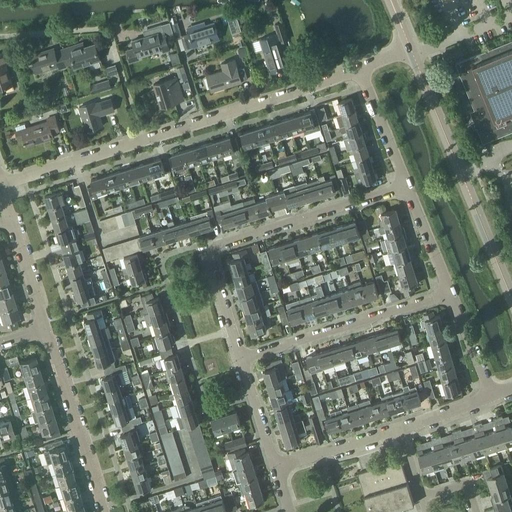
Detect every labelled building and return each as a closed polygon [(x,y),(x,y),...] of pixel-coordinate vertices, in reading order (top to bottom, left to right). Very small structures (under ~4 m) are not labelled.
[(241,31),(236,16),(227,19),(232,33),(241,31)] [(177,23),(170,25),(173,34),(174,34),(174,35),(175,40),(181,39),(181,38),(185,49),(193,47),(219,38),(214,22),(205,25),(204,21),(187,27),(188,33),(182,35),(181,35),(181,34),(177,23)] [(134,49),(127,51),(130,62),(138,59),(138,58),(162,51),(163,53),(170,51),(165,37),(173,34),(170,25),(170,22),(162,25),(148,29),(150,34),(131,40),(134,49)] [(282,22),(275,24),(281,42),(287,40),(282,22)] [(286,67),(278,41),(275,33),(259,38),(270,72),(286,67)] [(511,39),(455,63),(474,110),(470,112),(483,144),(511,132),(511,39)] [(76,44),(61,49),(66,65),(72,63),(74,69),(89,64),(91,70),(102,66),(100,60),(98,54),(95,43),(77,49),(76,44)] [(66,65),(61,49),(55,51),(54,48),(31,55),(32,59),(29,60),(30,62),(33,61),(36,72),(58,65),(59,67),(66,65)] [(5,63),(8,62),(4,51),(0,52),(0,88),(12,84),(5,63)] [(247,79),(244,68),(238,69),(237,67),(238,67),(235,59),(220,63),(222,70),(206,75),(211,91),(241,82),(241,81),(247,79)] [(183,66),(176,69),(181,82),(188,80),(183,66)] [(172,91),(180,88),(177,76),(154,83),(161,107),(175,102),(172,91)] [(97,84),(99,92),(111,88),(109,80),(97,84)] [(99,115),(114,110),(111,98),(95,103),(94,102),(79,106),(86,130),(102,125),(99,115)] [(351,99),(338,103),(341,114),(342,114),(355,110),(351,99)] [(321,121),(327,119),(324,107),(317,109),(321,121)] [(340,128),(358,122),(355,110),(342,114),(341,114),(336,116),(340,128)] [(310,111),(298,115),(303,129),(304,134),(320,129),(321,129),(315,112),(311,113),(310,111)] [(292,133),(303,129),(298,115),(287,118),(292,133)] [(25,123),(15,126),(16,131),(18,140),(19,141),(25,139),(26,145),(53,137),(52,132),(59,130),(54,116),(47,118),(48,121),(26,128),(25,123)] [(287,118),(276,122),(280,136),(281,139),(286,138),(285,135),(292,133),(287,118)] [(269,140),(280,136),(276,122),(264,126),(269,140)] [(349,137),(362,133),(358,122),(340,128),(342,133),(347,132),(349,137)] [(268,140),(269,140),(264,126),(253,129),(257,144),(259,149),(264,148),(264,146),(270,144),(268,140)] [(246,147),(257,144),(253,129),(241,133),(246,147)] [(349,137),(343,139),(347,150),(352,149),(366,145),(364,139),(366,139),(364,133),(362,134),(362,133),(349,137)] [(241,156),(235,138),(231,139),(230,136),(218,140),(222,154),(230,152),(232,159),(241,156)] [(211,158),(222,154),(218,140),(206,144),(211,158)] [(199,162),(211,158),(206,144),(195,147),(199,162)] [(356,160),(369,156),(366,145),(352,149),(356,160)] [(188,165),(199,162),(195,147),(183,151),(188,165)] [(172,170),(188,165),(183,151),(172,155),(172,156),(168,158),(172,170)] [(360,172),(373,168),(369,156),(356,160),(358,167),(352,169),(354,174),(360,172)] [(153,176),(165,172),(160,158),(148,161),(153,176)] [(141,179),(153,176),(148,161),(137,165),(141,179)] [(130,183),(141,179),(137,165),(125,169),(130,183)] [(277,168),(268,171),(271,178),(279,176),(279,174),(277,168)] [(360,172),(363,183),(377,179),(373,168),(360,172)] [(119,187),(130,183),(125,169),(114,172),(119,187)] [(107,190),(119,187),(114,172),(103,176),(107,190)] [(324,175),(318,177),(318,180),(324,196),(335,193),(334,190),(339,188),(335,174),(329,176),(330,179),(325,181),(324,175)] [(96,194),(107,190),(103,176),(91,179),(93,188),(89,189),(92,199),(97,197),(96,194)] [(343,177),(339,178),(342,190),(348,188),(345,177),(343,177)] [(318,180),(307,183),(312,200),(324,196),(318,180)] [(306,182),(295,185),(301,203),(312,200),(307,183),(306,182)] [(284,190),(278,192),(282,206),(289,204),(289,207),(301,203),(295,185),(283,189),(284,190)] [(78,198),(83,196),(79,186),(74,187),(77,195),(78,198)] [(167,191),(159,194),(160,199),(177,193),(175,188),(167,191)] [(61,203),(64,202),(61,191),(58,192),(57,191),(44,195),(48,207),(61,203)] [(255,203),(260,216),(271,213),(270,210),(276,208),(282,206),(278,192),(272,194),(266,196),(267,199),(255,203)] [(176,207),(181,206),(178,196),(166,200),(168,205),(175,202),(176,207)] [(254,198),(243,202),(244,206),(248,220),(260,216),(255,203),(254,198)] [(242,201),(231,205),(231,206),(233,210),(237,223),(248,220),(244,206),(243,202),(242,201)] [(65,214),(61,203),(48,207),(52,218),(65,214)] [(237,223),(233,210),(231,206),(220,210),(220,209),(215,211),(219,223),(223,221),(225,227),(237,223)] [(381,227),(399,222),(396,209),(386,212),(384,206),(379,207),(381,214),(383,221),(379,222),(381,227)] [(143,207),(132,211),(134,219),(138,217),(140,217),(139,213),(145,212),(143,207)] [(77,224),(90,220),(87,209),(74,213),(77,224)] [(207,211),(196,214),(201,231),(207,230),(207,231),(208,231),(212,230),(213,229),(213,228),(212,225),(216,224),(212,209),(207,210),(207,211)] [(135,222),(134,219),(132,211),(126,212),(130,224),(135,222)] [(125,225),(130,224),(126,212),(121,214),(125,225)] [(55,230),(68,226),(65,214),(52,218),(55,230)] [(119,227),(125,225),(121,214),(115,216),(119,227)] [(191,220),(186,221),(190,235),(190,236),(191,236),(196,235),(196,234),(196,233),(201,231),(196,214),(190,216),(191,220)] [(114,229),(119,227),(115,216),(110,217),(114,229)] [(108,230),(114,229),(110,217),(105,219),(108,230)] [(103,232),(108,230),(105,219),(100,221),(103,232)] [(362,233),(368,231),(364,220),(358,222),(362,233)] [(174,225),(173,221),(167,222),(169,227),(163,228),(167,242),(168,243),(173,242),(173,241),(173,240),(178,238),(174,225)] [(178,238),(190,235),(186,221),(174,225),(178,238)] [(343,225),(347,240),(359,236),(355,222),(343,225)] [(388,239),(405,234),(404,229),(402,228),(401,228),(399,222),(381,227),(379,228),(381,234),(386,232),(388,238),(388,239)] [(335,244),(347,240),(343,225),(330,229),(335,244)] [(68,226),(55,230),(59,242),(61,241),(63,247),(77,243),(72,226),(69,227),(68,226)] [(163,228),(151,232),(156,246),(167,242),(163,228)] [(146,234),(140,236),(144,248),(144,249),(144,250),(145,251),(150,250),(150,249),(150,247),(156,246),(151,232),(150,229),(145,230),(146,234)] [(330,229),(318,233),(323,248),(335,244),(330,229)] [(364,239),(370,237),(368,231),(362,233),(364,239)] [(96,238),(94,232),(88,233),(84,234),(86,241),(96,238)] [(310,252),(323,248),(318,233),(305,237),(310,252)] [(388,238),(384,239),(388,252),(392,251),(407,247),(405,241),(406,240),(407,239),(405,234),(388,239),(388,238)] [(138,250),(144,248),(140,236),(134,238),(138,250)] [(298,255),(310,252),(305,237),(293,241),(298,255)] [(133,252),(138,250),(134,238),(129,240),(133,252)] [(127,254),(133,252),(129,240),(123,241),(127,254)] [(122,255),(127,254),(123,241),(118,243),(122,255)] [(300,260),(298,255),(293,241),(281,245),(285,259),(286,259),(287,264),(300,260)] [(65,253),(63,254),(66,266),(80,262),(83,261),(77,243),(63,247),(65,253)] [(117,257),(122,255),(118,243),(113,245),(117,257)] [(112,258),(117,257),(113,245),(108,246),(112,258)] [(273,263),(285,259),(281,245),(268,249),(273,263)] [(106,260),(112,258),(108,246),(103,248),(106,260)] [(410,259),(407,247),(392,251),(388,252),(387,252),(391,265),(395,264),(410,259)] [(250,263),(245,265),(243,258),(248,256),(246,249),(232,253),(234,259),(228,261),(227,262),(227,263),(228,267),(229,268),(230,268),(232,273),(247,269),(251,268),(250,263)] [(263,264),(269,262),(265,251),(260,252),(263,264)] [(122,269),(123,273),(128,271),(141,267),(138,256),(124,260),(127,267),(122,269)] [(399,276),(414,271),(410,259),(395,264),(399,276)] [(80,262),(66,266),(70,277),(83,273),(80,262)] [(128,271),(123,273),(125,279),(130,278),(132,284),(145,280),(145,279),(146,279),(146,278),(145,274),(144,274),(143,270),(143,269),(142,270),(141,267),(128,271)] [(251,282),(247,269),(232,273),(236,286),(251,282)] [(414,293),(412,285),(417,284),(414,271),(399,276),(403,288),(405,296),(414,293)] [(83,273),(70,277),(74,289),(87,284),(91,283),(92,283),(91,278),(85,279),(83,273)] [(251,282),(236,286),(240,298),(254,294),(260,292),(256,280),(251,282)] [(383,281),(378,283),(381,294),(391,291),(387,280),(384,281),(383,281)] [(0,296),(12,293),(8,281),(0,283),(0,296)] [(361,285),(362,285),(360,281),(348,285),(349,289),(354,304),(366,300),(361,285)] [(361,285),(366,300),(378,296),(373,282),(362,285),(361,285)] [(76,294),(73,295),(75,301),(77,300),(79,299),(81,305),(97,300),(95,295),(91,283),(87,284),(74,289),(76,294)] [(317,294),(311,296),(312,301),(317,315),(329,311),(324,297),(321,285),(315,287),(317,294)] [(341,308),(354,304),(349,289),(337,293),(341,308)] [(254,294),(240,298),(244,311),(258,306),(264,305),(260,292),(254,294)] [(0,308),(15,304),(12,293),(0,296),(0,308)] [(144,315),(162,309),(159,297),(153,298),(152,293),(141,297),(144,308),(140,310),(142,315),(144,315)] [(329,311),(341,308),(337,293),(324,297),(329,311)] [(298,300),(300,305),(304,319),(317,315),(312,301),(311,296),(298,300)] [(298,300),(286,304),(287,309),(292,323),(304,319),(300,305),(298,300)] [(17,304),(16,305),(15,304),(0,308),(0,315),(0,317),(0,316),(0,328),(1,331),(16,326),(14,319),(19,317),(18,312),(20,311),(17,304)] [(258,306),(244,311),(247,323),(262,319),(267,317),(264,305),(258,306)] [(100,329),(100,328),(96,316),(102,315),(100,309),(86,313),(88,319),(83,320),(87,333),(100,329)] [(162,309),(144,315),(147,326),(154,324),(168,319),(166,313),(164,314),(162,309)] [(282,325),(288,323),(284,312),(279,313),(282,325)] [(433,312),(423,315),(424,320),(426,328),(424,328),(426,334),(428,333),(443,329),(440,320),(439,316),(434,317),(433,312)] [(262,319),(247,323),(251,336),(266,332),(264,324),(269,323),(267,317),(262,319)] [(132,319),(125,321),(126,325),(128,332),(135,330),(132,320),(132,319)] [(158,335),(170,331),(168,326),(170,325),(168,319),(154,324),(157,335),(158,335)] [(410,338),(416,336),(413,325),(406,327),(410,338)] [(91,345),(109,339),(105,327),(100,328),(100,329),(87,333),(91,345)] [(403,347),(401,341),(397,329),(386,332),(390,345),(391,351),(403,347)] [(432,345),(446,341),(443,329),(428,333),(432,345)] [(157,335),(154,336),(158,348),(159,347),(161,353),(172,350),(170,344),(173,343),(175,342),(173,336),(171,337),(170,331),(158,335),(157,335)] [(386,332),(374,336),(378,349),(390,345),(386,332)] [(374,336),(363,339),(367,352),(378,349),(374,336)] [(412,345),(418,343),(416,336),(410,338),(412,345)] [(109,339),(91,345),(94,356),(112,350),(109,339)] [(363,339),(351,343),(355,356),(356,356),(357,359),(368,356),(367,352),(363,339)] [(435,357),(450,353),(446,341),(432,345),(435,357)] [(351,343),(340,346),(344,359),(355,356),(351,343)] [(340,346),(328,350),(334,367),(346,363),(344,359),(340,346)] [(96,361),(94,363),(95,367),(98,367),(98,368),(102,366),(104,372),(115,368),(113,362),(115,360),(112,350),(94,356),(96,361)] [(168,370),(180,366),(177,354),(173,355),(172,350),(161,353),(163,359),(165,358),(168,370)] [(328,350),(317,353),(322,370),(334,367),(328,350)] [(408,365),(414,363),(411,351),(405,353),(408,365)] [(310,374),(322,370),(317,353),(305,357),(310,374)] [(417,362),(425,360),(422,353),(415,355),(417,362)] [(439,370),(453,366),(450,353),(435,357),(439,370)] [(9,357),(5,358),(8,366),(12,365),(18,363),(15,355),(9,357)] [(22,375),(39,369),(35,356),(18,362),(22,375)] [(266,370),(262,371),(266,383),(280,379),(287,377),(281,359),(275,360),(264,364),(266,370)] [(428,370),(425,360),(417,362),(421,373),(428,370)] [(295,374),(301,372),(298,361),(292,363),(295,374)] [(391,365),(384,367),(386,372),(393,369),(397,368),(395,361),(390,362),(391,365)] [(101,379),(100,381),(101,384),(103,385),(105,390),(118,386),(123,384),(130,382),(126,371),(127,371),(125,365),(115,368),(104,372),(105,377),(101,378),(101,379)] [(413,379),(419,377),(415,365),(409,367),(413,379)] [(0,368),(4,380),(10,378),(6,366),(0,368)] [(172,381),(184,377),(180,366),(168,370),(164,371),(168,382),(172,381)] [(442,383),(457,378),(453,366),(439,370),(442,383)] [(372,368),(360,372),(362,379),(374,375),(372,368)] [(26,386),(43,381),(39,369),(22,375),(26,386)] [(389,382),(400,378),(398,371),(386,374),(389,382)] [(360,372),(348,375),(351,383),(362,379),(360,372)] [(348,375),(338,379),(340,386),(351,383),(348,375)] [(150,376),(143,378),(146,389),(153,387),(152,384),(150,376)] [(175,392),(188,388),(184,377),(172,381),(175,392)] [(446,395),(460,391),(457,378),(442,383),(446,395)] [(270,396),(284,391),(280,379),(266,383),(270,396)] [(30,398),(47,393),(43,381),(26,386),(30,398)] [(317,393),(316,389),(314,381),(308,383),(311,395),(317,393)] [(408,385),(403,387),(404,390),(409,407),(421,404),(415,387),(409,388),(408,385)] [(118,386),(105,390),(109,402),(122,397),(118,386)] [(429,399),(435,397),(431,386),(425,388),(429,399)] [(175,392),(169,394),(171,400),(177,398),(179,403),(179,404),(191,400),(188,388),(175,392)] [(329,392),(330,396),(331,396),(332,399),(338,398),(336,390),(329,392)] [(397,411),(409,407),(404,390),(392,394),(397,411)] [(11,404),(15,403),(12,391),(7,392),(11,404)] [(288,403),(284,391),(270,396),(274,408),(288,403)] [(33,410),(50,404),(47,393),(30,398),(33,410)] [(386,415),(397,411),(392,394),(381,397),(382,401),(386,415)] [(122,397),(109,402),(112,413),(129,408),(125,396),(122,397)] [(322,407),(320,400),(318,396),(312,397),(316,409),(322,407)] [(179,416),(195,411),(191,400),(179,404),(179,403),(175,405),(179,416)] [(369,400),(357,404),(363,422),(374,418),(370,405),(371,405),(369,400)] [(374,418),(386,415),(382,401),(371,405),(370,405),(374,418)] [(19,414),(17,409),(15,403),(11,404),(14,416),(19,414)] [(292,416),(288,404),(288,403),(274,408),(278,420),(292,416)] [(33,410),(30,411),(34,422),(37,421),(54,416),(50,404),(33,410)] [(357,404),(347,407),(348,412),(347,412),(352,425),(363,422),(357,404)] [(129,408),(112,413),(116,425),(120,424),(121,429),(133,425),(131,419),(133,419),(129,408)] [(351,425),(347,412),(342,414),(341,409),(335,411),(340,429),(351,425)] [(179,416),(176,417),(178,423),(180,428),(186,426),(187,426),(199,423),(195,411),(179,416)] [(228,429),(240,426),(236,411),(224,415),(228,429)] [(328,432),(340,429),(335,411),(330,413),(331,417),(324,419),(328,432)] [(23,425),(21,419),(19,414),(14,416),(18,426),(23,425)] [(215,433),(228,429),(224,415),(211,419),(215,433)] [(57,429),(58,428),(54,416),(37,421),(41,434),(42,433),(44,440),(60,435),(57,429)] [(303,420),(294,423),(292,416),(278,420),(281,433),(304,426),(303,420)] [(15,425),(12,426),(9,418),(0,421),(0,434),(1,439),(18,434),(15,425)] [(511,429),(511,427),(505,429),(501,418),(497,419),(507,450),(508,450),(507,446),(511,445),(511,429)] [(505,451),(507,450),(497,419),(493,420),(496,431),(491,433),(496,450),(504,447),(505,451)] [(314,435),(320,433),(317,422),(311,424),(314,435)] [(199,423),(187,426),(189,432),(200,429),(199,423)] [(491,433),(485,435),(481,424),(477,425),(486,457),(488,456),(486,453),(496,450),(491,433)] [(22,439),(28,437),(25,425),(18,427),(22,439)] [(120,435),(118,438),(119,441),(122,442),(123,446),(136,442),(136,443),(140,442),(136,431),(135,431),(133,425),(121,429),(123,434),(119,435),(120,435)] [(485,457),(486,457),(477,425),(472,427),(475,438),(470,439),(475,456),(484,454),(485,457)] [(299,441),(297,434),(306,431),(304,426),(281,433),(285,445),(299,441)] [(200,429),(189,432),(191,438),(202,434),(200,429)] [(470,439),(464,441),(460,430),(456,432),(466,463),(467,463),(466,459),(475,456),(470,439)] [(172,431),(161,434),(163,440),(174,437),(172,431)] [(465,463),(466,463),(456,432),(452,433),(455,444),(449,446),(455,463),(464,460),(465,463)] [(202,434),(191,438),(193,444),(204,440),(202,434)] [(449,446),(443,448),(440,436),(435,438),(445,469),(447,469),(446,465),(455,463),(449,446)] [(174,437),(163,440),(164,446),(176,442),(174,437)] [(234,449),(247,445),(244,437),(232,441),(234,449)] [(444,470),(445,469),(435,438),(431,439),(435,451),(429,452),(434,469),(442,466),(444,470)] [(46,452),(43,452),(47,464),(52,463),(67,458),(66,453),(68,452),(66,446),(63,446),(61,440),(47,445),(44,446),(46,452)] [(204,440),(193,444),(195,449),(206,446),(204,440)] [(227,451),(234,449),(232,441),(224,443),(227,451)] [(136,442),(123,446),(127,458),(140,454),(136,443),(136,442)] [(176,442),(164,446),(166,452),(177,448),(176,442)] [(429,452),(423,454),(419,443),(415,444),(419,455),(418,455),(423,472),(424,472),(425,475),(426,475),(425,472),(434,469),(429,452)] [(206,446),(195,449),(197,455),(208,452),(206,446)] [(177,448),(166,452),(168,458),(179,454),(177,448)] [(244,448),(227,453),(229,459),(233,470),(252,464),(248,451),(245,452),(244,448)] [(208,452),(197,455),(198,461),(210,458),(208,452)] [(140,454),(127,458),(130,470),(143,466),(140,454)] [(179,454),(168,458),(170,463),(181,460),(179,454)] [(55,474),(71,470),(67,458),(52,463),(55,474)] [(210,458),(198,461),(200,467),(211,464),(210,458)] [(181,460),(170,463),(172,469),(183,465),(181,460)] [(368,511),(391,511),(414,505),(400,461),(357,474),(368,511)] [(211,464),(200,467),(202,473),(213,470),(211,464)] [(252,464),(233,470),(237,483),(242,482),(242,481),(256,476),(252,464)] [(183,465),(172,469),(174,475),(185,471),(183,465)] [(0,478),(8,476),(5,467),(2,466),(0,466),(0,478)] [(143,466),(130,470),(134,481),(147,477),(143,466)] [(490,490),(507,485),(501,466),(481,472),(484,480),(487,479),(490,490)] [(59,486),(74,481),(71,470),(55,474),(59,486)] [(213,470),(202,473),(204,480),(206,479),(215,476),(214,472),(213,470)] [(185,471),(174,475),(175,481),(187,477),(185,471)] [(0,491),(12,488),(8,476),(0,478),(0,491)] [(256,476),(242,481),(242,482),(245,493),(260,488),(256,476)] [(147,477),(134,481),(138,493),(151,489),(147,477)] [(63,498),(78,493),(74,481),(59,486),(63,498)] [(493,510),(511,503),(511,500),(507,485),(490,490),(494,501),(491,502),(493,510)] [(11,502),(16,500),(12,488),(0,491),(0,504),(11,501),(11,502)] [(260,488),(245,493),(249,505),(264,501),(260,488)] [(66,510),(82,505),(78,493),(63,498),(66,510)] [(226,511),(220,494),(208,498),(208,499),(209,502),(211,511),(226,511)] [(230,511),(231,511),(237,510),(233,497),(226,499),(230,511)] [(208,499),(196,503),(197,506),(198,511),(211,511),(209,502),(208,499)] [(0,511),(14,511),(11,502),(11,501),(0,504),(0,511)] [(511,511),(511,503),(493,510),(494,511),(511,511)]
